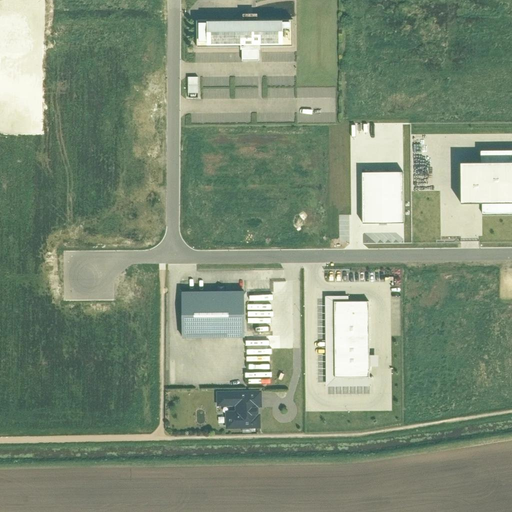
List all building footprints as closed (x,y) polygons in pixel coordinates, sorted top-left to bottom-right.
[(113,1),(63,0),(63,82),(113,82),(113,1)] [(240,22),(196,22),(196,48),(288,48),(288,21),(257,21),(257,16),(240,16),(240,22)] [(186,93),(199,93),(199,77),(186,77),(186,93)] [(511,150),(475,151),(475,163),(450,163),(451,202),(479,202),(479,214),(511,213),(511,150)] [(362,172),(363,223),(403,222),(403,172),(362,172)] [(244,338),(243,292),(180,292),(181,316),(185,316),(185,339),(244,338)] [(348,302),(348,297),(325,297),(325,387),(369,387),(369,302),(348,302)] [(261,391),(216,392),(216,407),(234,407),(234,411),(225,411),(225,430),(261,429),(261,414),(258,414),(258,408),(262,408),(261,391)]
